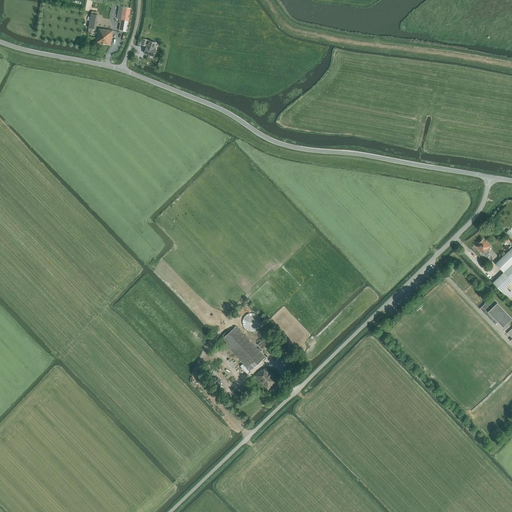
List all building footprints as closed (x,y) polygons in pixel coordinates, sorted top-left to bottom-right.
[(121,23),(120,30),(127,31),(130,8),(122,7),(120,23),(121,23)] [(89,28),(96,29),(98,15),(91,14),(89,28)] [(96,43),(110,45),(113,31),(103,29),(99,29),(96,43)] [(156,50),(154,49),(157,43),(143,39),(141,45),(146,46),(144,53),(153,56),(156,50)] [(476,246),(483,254),(486,257),(490,253),(487,249),(490,246),(486,242),(483,239),(479,243),(479,244),(476,246)] [(504,272),(511,281),(511,247),(495,264),(504,272)] [(493,283),(501,292),(511,281),(504,272),(493,283)] [(480,309),(495,325),(498,322),(503,327),(511,318),(497,303),(498,303),(492,297),(487,302),(486,302),(485,303),(485,304),(480,309)] [(259,322),(259,321),(259,319),(258,318),(258,316),(257,315),(256,314),(254,313),(253,313),(251,312),(250,312),(248,313),(247,313),(245,314),(244,315),(243,317),(243,318),(242,320),(242,321),(243,323),(243,324),(244,326),(245,327),(246,328),(248,328),(249,329),(251,329),(252,329),(254,328),(255,327),(257,326),(258,325),(258,324),(259,322)] [(238,358),(250,371),(265,358),(236,326),(221,340),(238,358)] [(257,345),(263,351),(278,338),(272,331),(257,345)] [(270,390),(274,394),(283,386),(279,382),(276,384),(275,384),(278,381),(266,368),(262,370),(261,369),(254,376),(268,390),(271,387),(272,388),(270,390)]
